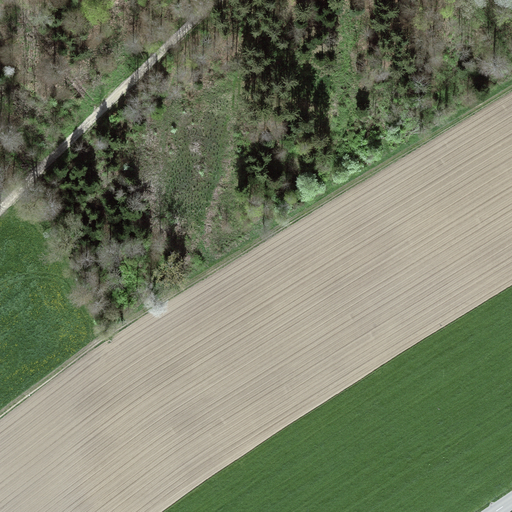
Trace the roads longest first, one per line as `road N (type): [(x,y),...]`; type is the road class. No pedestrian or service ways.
road 1 (track): [(0,415),(100,339),(511,87)]
road 2 (residential): [(214,0),(0,209)]
